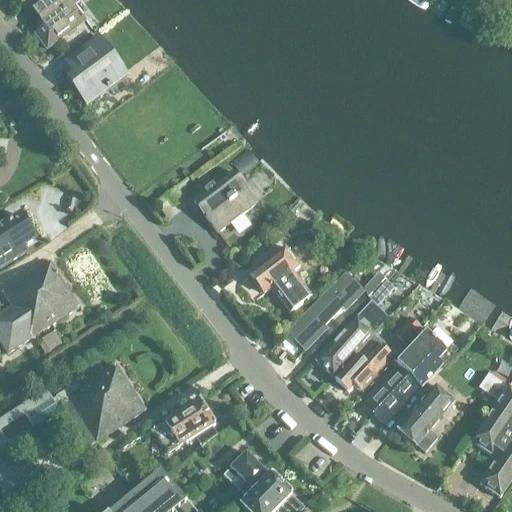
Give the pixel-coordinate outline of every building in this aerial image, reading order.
[(85,22),(74,6),(79,2),(77,0),(34,0),(27,6),(44,28),(35,35),(46,50),(85,22)] [(126,77),(98,38),(65,62),(75,75),(68,80),(87,105),(126,77)] [(205,194),(193,203),(216,234),(255,205),(231,174),(212,188),(211,186),(210,187),(205,192),(204,191),(203,192),(205,194)] [(175,189),(164,196),(172,207),(183,200),(175,189)] [(19,216),(0,228),(0,269),(18,258),(15,253),(35,240),(19,216)] [(290,314),(311,297),(292,274),(300,268),(285,250),(250,277),(265,295),(271,291),(290,314)] [(78,310),(49,264),(2,295),(11,309),(0,315),(0,345),(7,356),(42,334),(78,310)] [(352,297),(343,288),(345,285),(348,288),(362,274),(353,266),(289,333),(307,351),(329,328),(326,324),(352,297)] [(384,281),(368,299),(376,305),(392,288),(384,281)] [(317,363),(333,377),(334,378),(355,356),(361,349),(386,320),(369,305),(317,363)] [(407,317),(391,334),(403,345),(419,328),(407,317)] [(422,389),(429,381),(457,351),(441,336),(435,342),(421,329),(392,360),(399,368),(419,386),(422,389)] [(355,356),(334,378),(349,392),(355,385),(361,391),(384,365),(390,357),(375,344),(361,361),(355,356)] [(146,412),(116,366),(79,389),(76,385),(56,397),(60,404),(64,401),(91,446),(146,412)] [(399,368),(365,405),(384,423),(419,386),(399,368)] [(479,390),(499,404),(509,390),(489,376),(479,390)] [(436,386),(398,432),(416,447),(417,446),(426,454),(438,439),(429,431),(454,401),(436,386)] [(497,461),(480,485),(499,499),(511,480),(511,388),(509,390),(499,404),(472,443),(497,461)] [(45,390),(0,419),(0,445),(2,448),(58,410),(45,390)] [(214,426),(199,402),(152,433),(167,457),(214,426)] [(269,476),(246,454),(223,478),(246,500),(269,476)] [(110,511),(171,511),(185,501),(168,480),(160,471),(110,511)] [(305,511),(270,477),(247,501),(242,505),(248,511),(305,511)] [(31,488),(3,504),(8,511),(25,511),(40,503),(31,488)]
